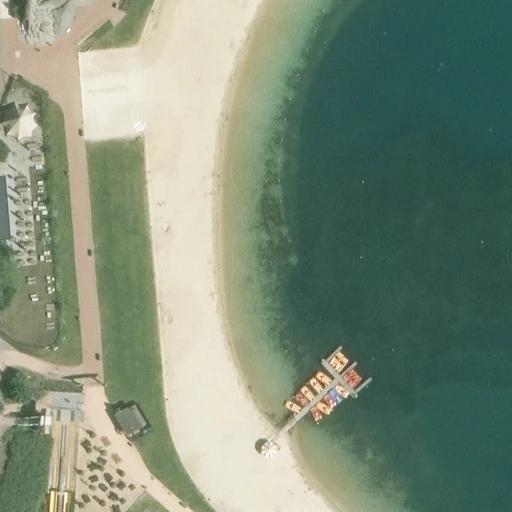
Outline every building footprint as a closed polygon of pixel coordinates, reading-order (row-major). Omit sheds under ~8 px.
[(27,0),(28,16),(51,16),(55,16),(60,15),(63,12),(70,0),(27,0)] [(54,391),(53,408),(82,409),(82,392),(54,391)] [(133,407),(117,417),(129,437),(145,428),(133,407)] [(268,463),(273,463),(278,460),(279,455),(277,450),(273,447),(268,447),(264,450),(262,455),(264,460),(268,463)] [(101,511),(128,498),(105,449),(78,461),(101,511)]
